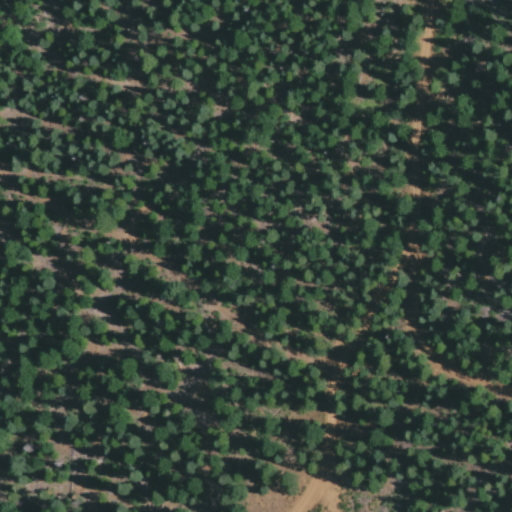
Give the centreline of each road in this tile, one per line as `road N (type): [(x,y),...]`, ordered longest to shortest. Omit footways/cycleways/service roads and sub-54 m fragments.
road 1 (track): [(294,511),(326,470),(350,359),(409,255),(413,124),(432,57),(428,0)]
road 2 (track): [(511,393),(350,359)]
